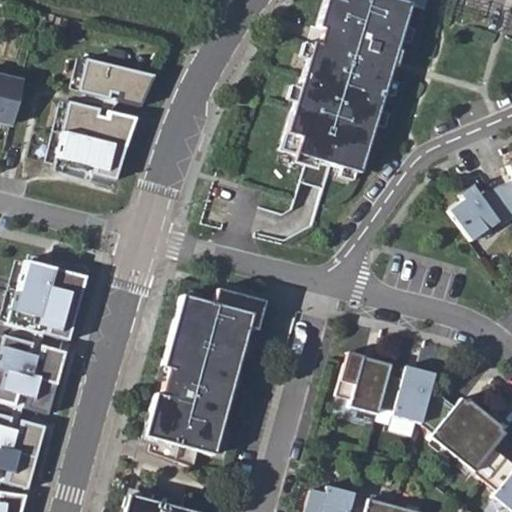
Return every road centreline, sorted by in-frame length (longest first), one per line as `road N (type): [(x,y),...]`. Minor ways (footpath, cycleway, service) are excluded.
road 1 (residential): [(144,241),(67,511)]
road 2 (residential): [(252,0),(212,55),(144,241)]
road 3 (residential): [(337,288),(421,158),(511,121)]
road 4 (residential): [(320,284),(262,511)]
road 5 (residential): [(337,288),(443,314),(499,342),(511,358)]
road 6 (residential): [(144,241),(320,284)]
road 7 (residential): [(0,204),(144,241)]
